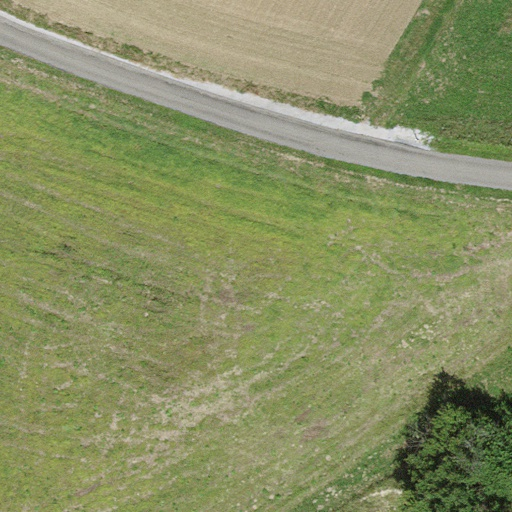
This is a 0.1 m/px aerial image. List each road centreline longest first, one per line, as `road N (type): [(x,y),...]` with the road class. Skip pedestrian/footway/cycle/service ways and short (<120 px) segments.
road 1 (residential): [(0,29),(266,123),(511,175)]
road 2 (track): [(370,150),(450,0)]
